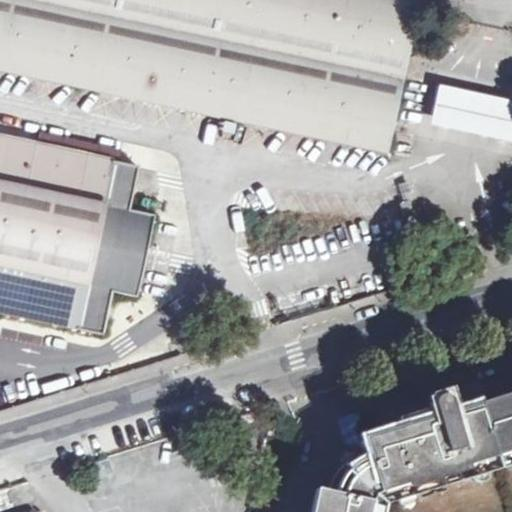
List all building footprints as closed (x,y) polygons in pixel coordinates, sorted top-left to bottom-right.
[(400,1),(394,0),(0,0),(0,70),(389,153),(419,5),(418,4),(401,1),(400,1)] [(511,101),(439,85),(431,127),(511,143),(511,101)] [(0,313),(103,335),(113,291),(137,296),(154,215),(129,210),(139,166),(0,136),(0,313)] [(432,404),(436,418),(425,421),(364,440),(368,449),(353,456),(345,461),(341,466),(384,505),(511,466),(511,393),(452,413),(448,400),(446,396),(441,395),(437,397),(434,399),(432,404)] [(382,511),(384,505),(341,466),(336,473),(331,481),(328,491),(318,490),(313,511),(382,511)]
